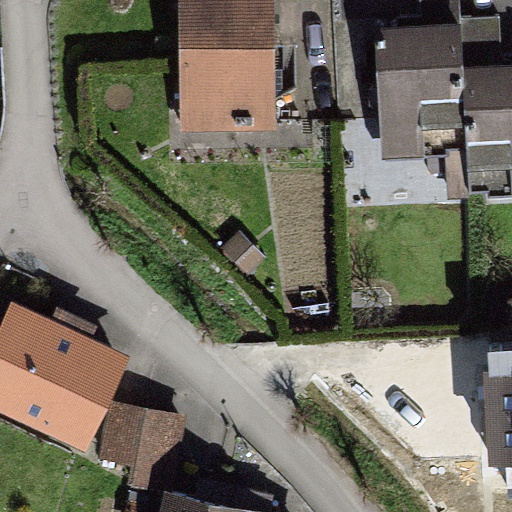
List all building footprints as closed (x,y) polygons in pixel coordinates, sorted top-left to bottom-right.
[(268,0),(183,0),(186,139),(271,137),(268,0)] [(462,35),(384,36),(386,163),(466,161),(466,205),(511,203),(511,72),(463,73),(462,35)] [(125,355),(12,310),(0,338),(0,409),(88,445),(125,355)] [(511,369),(494,370),(495,474),(511,473),(511,369)] [(187,428),(123,412),(109,466),(173,482),(187,428)] [(212,511),(174,503),(171,511),(212,511)]
